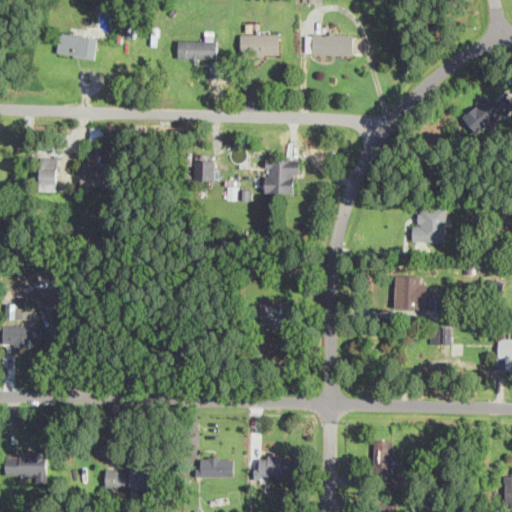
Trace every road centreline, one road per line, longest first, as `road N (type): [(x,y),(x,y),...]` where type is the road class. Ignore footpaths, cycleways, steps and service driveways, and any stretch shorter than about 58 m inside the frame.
road 1 (residential): [(326,511),(342,211),(363,162),(420,89),(511,34)]
road 2 (residential): [(0,392),(511,407)]
road 3 (residential): [(0,108),(389,123)]
